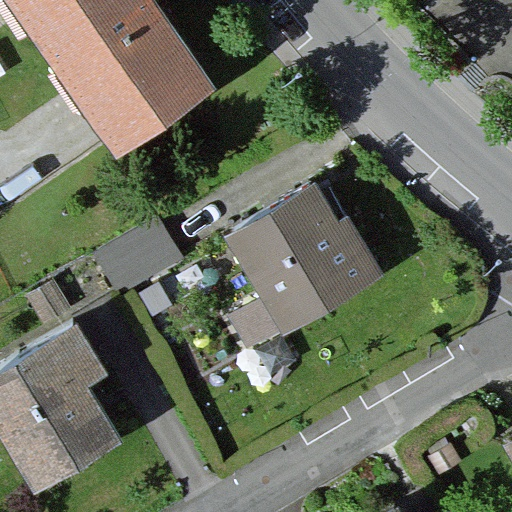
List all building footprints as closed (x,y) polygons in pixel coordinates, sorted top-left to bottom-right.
[(150,0),(3,0),(111,154),(210,85),(150,0)] [(324,146),(217,205),(273,307),(380,248),(324,146)] [(117,276),(181,249),(166,212),(102,239),(117,276)] [(88,277),(0,330),(0,396),(40,461),(157,390),(88,277)] [(437,511),(411,466),(328,511),(437,511)]
